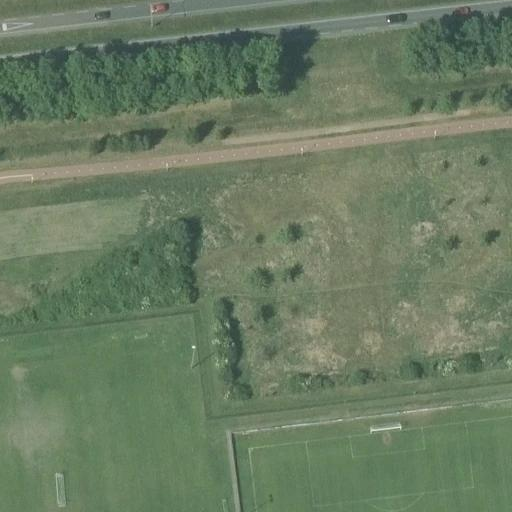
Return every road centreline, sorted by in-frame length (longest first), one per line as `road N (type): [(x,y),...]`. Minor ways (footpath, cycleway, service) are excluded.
road 1 (primary): [(0,67),(511,8)]
road 2 (primary): [(258,0),(0,29)]
